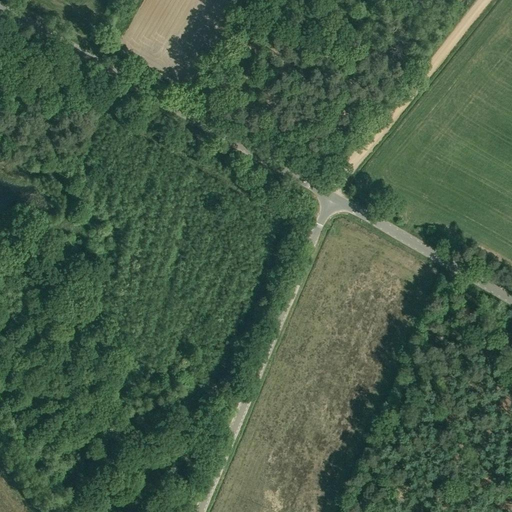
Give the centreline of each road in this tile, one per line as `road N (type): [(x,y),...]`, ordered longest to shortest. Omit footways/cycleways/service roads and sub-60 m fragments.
road 1 (tertiary): [(331,195),(0,7)]
road 2 (unclassified): [(197,511),(331,195)]
road 3 (track): [(331,195),(485,0)]
road 4 (tertiary): [(511,298),(331,195)]
